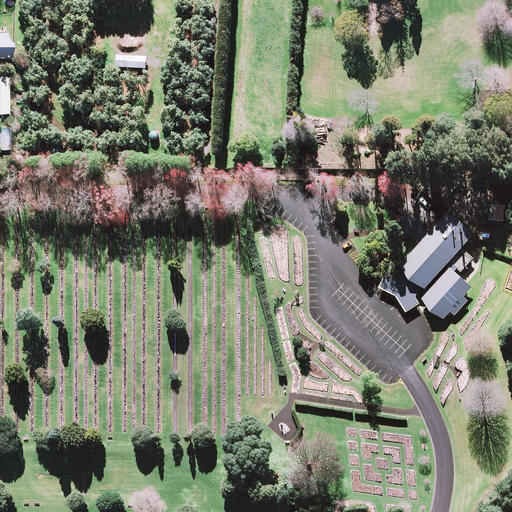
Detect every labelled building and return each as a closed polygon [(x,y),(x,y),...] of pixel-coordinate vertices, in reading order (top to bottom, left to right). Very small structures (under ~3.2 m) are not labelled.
[(27,14),(10,13),(9,26),(26,26),(27,14)] [(0,56),(11,57),(11,33),(0,33),(0,56)] [(413,59),(404,80),(408,81),(405,87),(436,100),(450,66),(429,57),(431,52),(414,45),(409,58),(413,59)] [(146,58),(119,57),(118,67),(146,68),(146,58)] [(385,78),(371,73),(363,94),(390,104),(398,81),(385,76),(385,78)] [(0,113),(9,114),(9,78),(0,78),(0,113)] [(0,148),(10,149),(10,129),(0,128),(0,148)] [(31,138),(31,130),(18,130),(18,139),(31,138)] [(440,183),(428,198),(441,209),(453,194),(440,183)] [(505,208),(493,207),(492,222),(504,223),(505,208)] [(419,245),(401,262),(399,268),(394,276),(385,274),(379,288),(396,297),(405,312),(419,304),(415,298),(420,287),(424,289),(444,268),(446,270),(421,299),(429,312),(444,319),(449,312),(454,316),(468,301),(463,297),(471,288),(454,272),(457,269),(460,272),(472,259),(461,248),(471,237),(467,230),(454,218),(447,214),(428,234),(420,226),(419,219),(413,219),(408,214),(397,224),(402,229),(402,236),(410,236),(419,245)]
